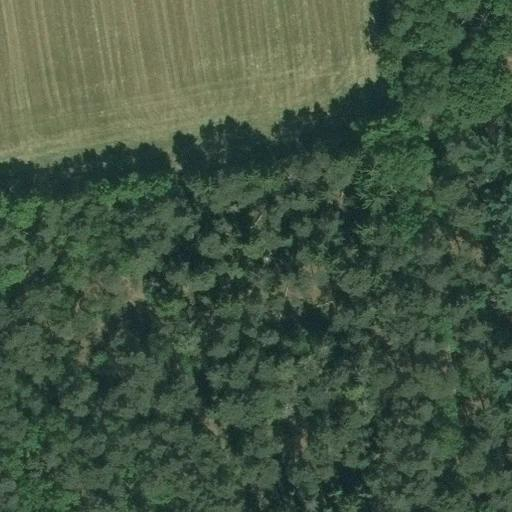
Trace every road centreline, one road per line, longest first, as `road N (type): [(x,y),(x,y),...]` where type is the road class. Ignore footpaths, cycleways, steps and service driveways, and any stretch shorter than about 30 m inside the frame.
road 1 (track): [(455,511),(416,124),(511,95)]
road 2 (track): [(316,511),(226,484),(187,389),(115,256),(89,241),(0,258)]
